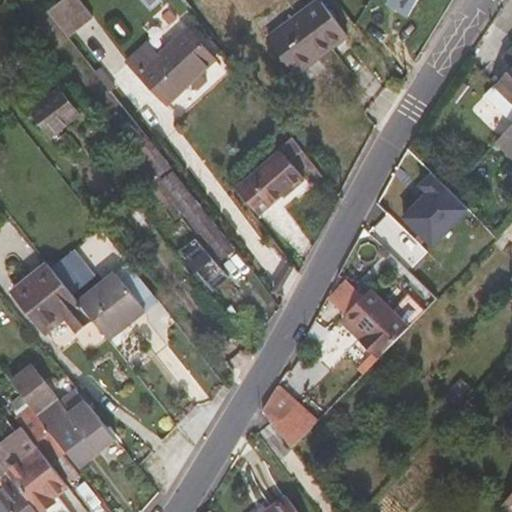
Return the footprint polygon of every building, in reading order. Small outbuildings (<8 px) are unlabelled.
[(68,36),(94,16),(81,0),(63,0),(48,11),(68,36)] [(313,0),(265,33),(294,73),(347,36),(322,0),(313,0)] [(389,0),(387,4),(408,17),(418,0),(389,0)] [(217,59),(189,30),(162,55),(141,74),(169,104),(188,86),(201,74),(217,59)] [(149,42),(127,61),(141,74),(162,55),(149,42)] [(511,52),(503,61),(511,69),(496,87),(511,103),(511,52)] [(195,93),(207,82),(201,74),(188,86),(195,93)] [(82,114),(61,87),(31,110),(53,137),(82,114)] [(511,103),(496,87),(486,96),(511,121),(511,103)] [(511,156),(511,127),(498,142),(511,156)] [(200,227),(224,257),(235,249),(144,134),(135,140),(165,177),(160,182),(198,230),(200,227)] [(291,190),(293,193),(305,183),(281,153),(238,187),(260,215),(291,190)] [(469,209),(433,174),(420,186),(427,194),(402,219),(432,248),(469,209)] [(230,278),(196,239),(180,250),(214,291),(230,278)] [(65,318),(78,332),(93,320),(78,302),(68,288),(48,264),(14,292),(47,332),(65,318)] [(354,309),(372,290),(354,272),(335,292),(354,309)] [(146,311),(116,273),(78,302),(93,320),(109,340),(129,324),(142,314),(146,311)] [(379,355),(384,350),(386,351),(410,327),(425,311),(409,295),(394,311),(372,290),(354,309),(349,315),(369,334),(363,340),(379,355)] [(349,315),(343,320),(363,340),(369,334),(349,315)] [(97,449),(101,454),(119,441),(86,400),(70,411),(32,363),(13,379),(78,463),(97,449)] [(293,447),(313,427),(276,391),(265,409),(293,447)] [(0,442),(0,463),(26,496),(57,473),(20,427),(0,442)] [(78,463),(82,470),(101,454),(97,449),(78,463)] [(81,511),(85,509),(58,473),(51,478),(76,511),(81,511)] [(76,511),(51,478),(26,496),(34,507),(38,511),(76,511)] [(300,511),(286,494),(261,511),(300,511)] [(26,496),(9,508),(12,511),(28,511),(34,507),(26,496)] [(511,511),(511,496),(503,506),(510,511),(511,511)]
